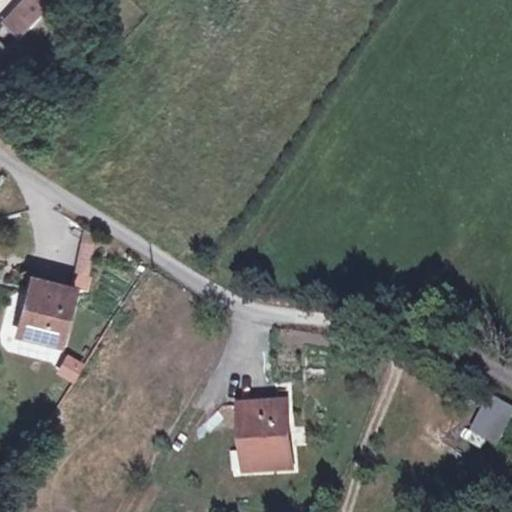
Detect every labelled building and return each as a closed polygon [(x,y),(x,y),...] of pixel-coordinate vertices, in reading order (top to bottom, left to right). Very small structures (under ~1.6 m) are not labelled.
[(40,0),(30,0),(8,22),(22,37),(50,9),(40,0)] [(22,37),(8,22),(0,30),(0,35),(11,47),(22,37)] [(51,274),(38,270),(32,292),(44,296),(51,274)] [(78,282),(51,274),(44,296),(32,292),(21,327),(64,341),(82,283),(78,282)] [(511,434),(511,413),(499,405),(480,434),(503,448),(511,434)] [(298,479),(292,414),(245,419),(249,461),(255,461),(257,482),(298,479)] [(257,482),(255,461),(249,461),(251,483),(257,482)]
